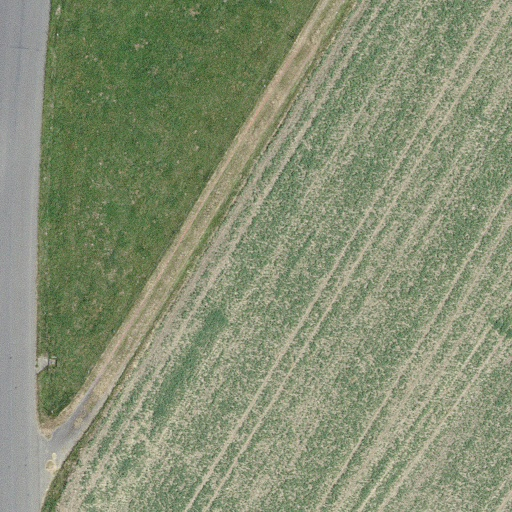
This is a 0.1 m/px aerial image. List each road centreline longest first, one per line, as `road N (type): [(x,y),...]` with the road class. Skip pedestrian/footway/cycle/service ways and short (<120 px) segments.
road 1 (track): [(11,477),(70,428),(92,398),(334,0)]
road 2 (unclassified): [(22,0),(10,171),(12,511)]
